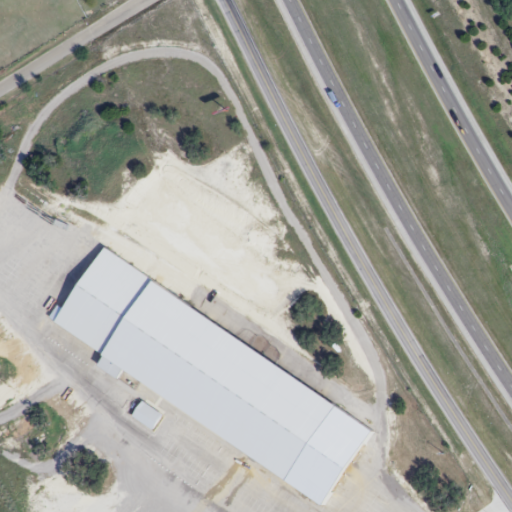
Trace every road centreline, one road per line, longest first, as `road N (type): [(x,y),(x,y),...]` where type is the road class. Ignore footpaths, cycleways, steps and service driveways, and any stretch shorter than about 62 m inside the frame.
road 1 (tertiary): [(228,0),(284,120),(403,333),(511,498)]
road 2 (motorway): [(286,0),(432,266),(511,390)]
road 3 (motorway): [(511,208),(402,0)]
road 4 (residential): [(0,89),(146,0)]
